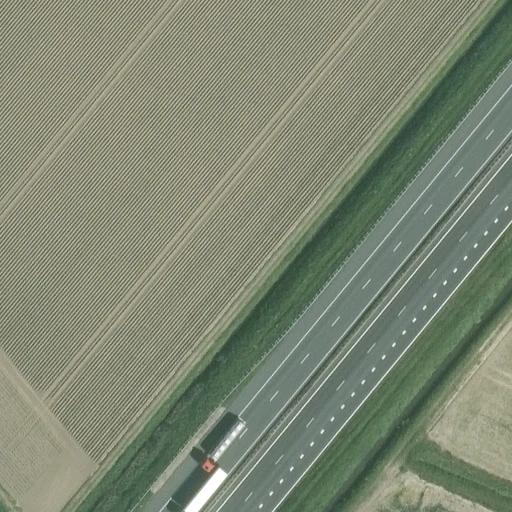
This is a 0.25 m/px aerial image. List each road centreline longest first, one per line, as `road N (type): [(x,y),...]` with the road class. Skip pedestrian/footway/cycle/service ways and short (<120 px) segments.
road 1 (motorway): [(511,108),(179,511)]
road 2 (motorway): [(236,511),(511,177)]
road 3 (track): [(346,511),(426,423)]
